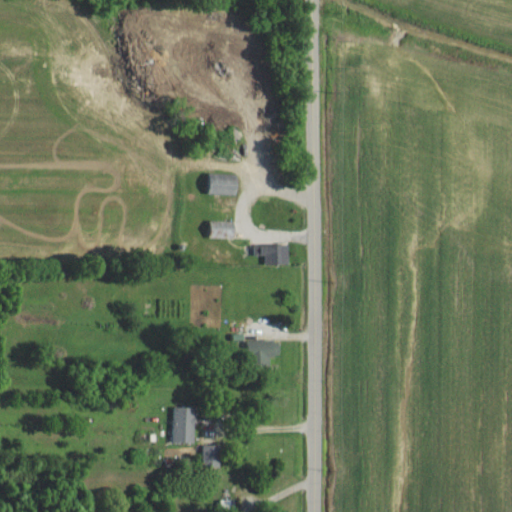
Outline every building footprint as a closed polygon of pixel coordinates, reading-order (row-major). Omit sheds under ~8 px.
[(240,179),(212,179),(212,193),(240,194),(240,179)] [(259,256),(266,256),(266,265),(292,264),(291,244),(259,246),(259,256)] [(251,342),(252,366),(268,366),(268,357),(282,356),(281,340),(251,342)] [(175,443),(197,443),(197,408),(175,407),(175,443)] [(222,445),(205,445),(204,467),(221,467),(222,445)]
